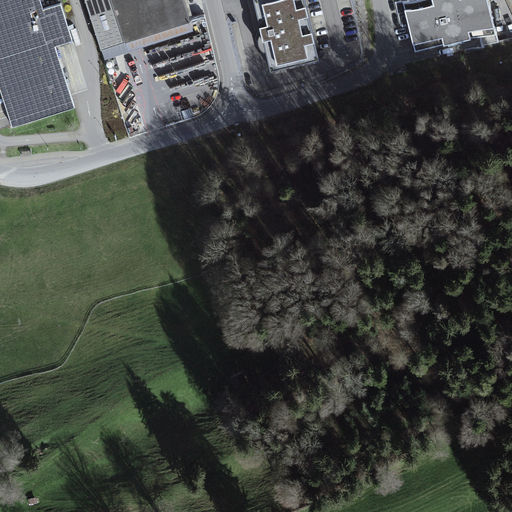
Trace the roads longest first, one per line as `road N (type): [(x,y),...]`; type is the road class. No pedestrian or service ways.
road 1 (residential): [(0,173),(60,172),(199,128),(233,105)]
road 2 (residential): [(233,105),(259,111),(377,65),(386,48),(380,0)]
